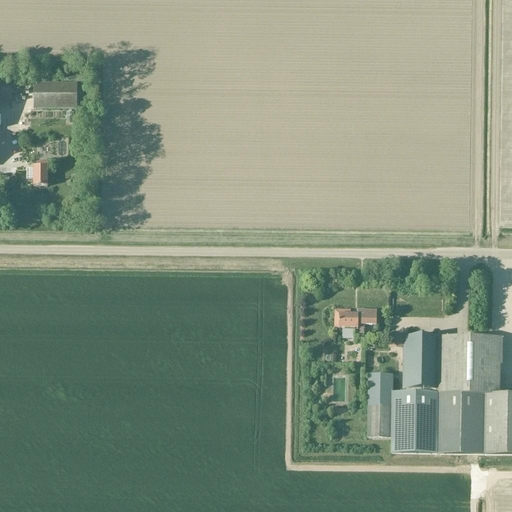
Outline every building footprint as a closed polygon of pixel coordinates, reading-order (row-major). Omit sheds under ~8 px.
[(76,85),(33,85),(33,110),(76,110),(76,109),(82,109),(82,87),(76,87),(76,85)] [(30,97),(19,99),(21,112),(32,110),(30,97)] [(33,169),(33,187),(46,188),(47,169),(46,162),(37,162),(36,169),(33,169)] [(357,312),(357,316),(350,316),(350,312),(334,311),(333,330),(354,330),(354,338),(363,338),(363,327),(375,327),(376,312),(357,312)] [(388,336),(387,350),(402,350),(402,336),(388,336)] [(511,396),(498,396),(499,340),(403,338),(402,391),(405,391),(405,394),(391,394),(392,376),(367,376),(366,440),(390,440),(390,455),(511,457),(511,396)]
